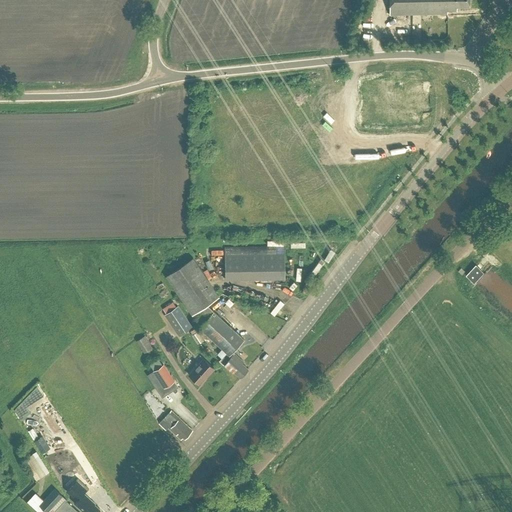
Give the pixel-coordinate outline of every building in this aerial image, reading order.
[(389,0),(389,15),(447,14),(447,10),(457,10),(457,6),(470,6),(469,0),(389,0)] [(225,248),(226,279),(286,277),(285,247),(225,248)] [(229,353),(231,351),(233,349),(241,341),(241,340),(243,338),(213,311),(206,304),(218,295),(190,257),(164,276),(191,314),(197,321),(196,321),(200,325),(200,326),(223,348),(229,353)] [(476,265),(466,275),(471,280),(481,270),(476,265)] [(275,315),(284,302),(280,299),(271,312),(275,315)] [(178,335),(193,325),(179,304),(164,314),(178,335)] [(136,340),(144,353),(153,347),(145,334),(136,340)] [(239,377),(247,369),(241,363),(243,361),(233,353),(231,351),(229,353),(223,348),(217,354),(223,359),(220,362),(232,373),(233,371),(239,377)] [(209,374),(214,368),(203,358),(188,374),(198,383),(208,373),(209,374)] [(164,387),(175,380),(164,363),(153,370),(164,387)] [(26,405),(45,394),(40,387),(12,405),(20,417),(30,411),(26,405)] [(192,430),(170,410),(164,417),(159,422),(166,428),(168,426),(169,428),(181,438),(183,436),(185,438),(192,430)] [(43,436),(35,441),(42,453),(51,448),(43,436)] [(27,457),(40,477),(50,471),(36,451),(27,457)] [(74,483),(67,490),(77,499),(76,500),(80,505),(79,506),(84,511),(96,511),(99,509),(94,504),(95,502),(89,496),(87,498),(83,494),(84,492),(81,489),(74,483)] [(62,495),(55,488),(40,504),(47,511),(51,507),(62,496),(62,495)] [(65,499),(62,496),(51,507),(55,510),(57,511),(79,511),(77,510),(65,499)]
